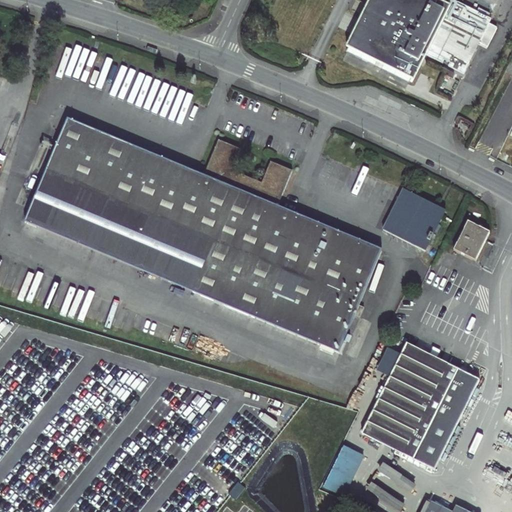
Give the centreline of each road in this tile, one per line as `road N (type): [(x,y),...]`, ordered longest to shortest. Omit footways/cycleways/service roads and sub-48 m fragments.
road 1 (unclassified): [(213,57),(511,192)]
road 2 (unclassified): [(41,0),(213,57)]
